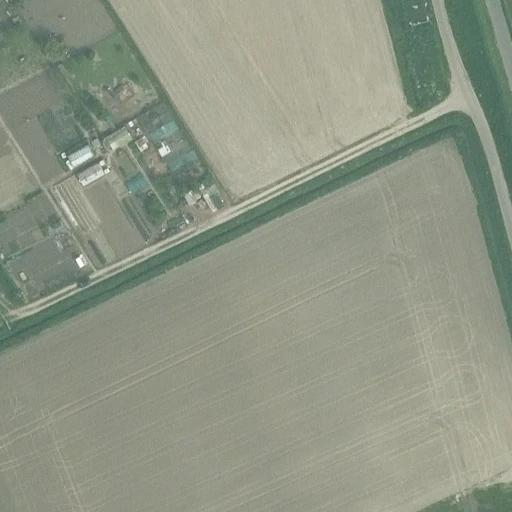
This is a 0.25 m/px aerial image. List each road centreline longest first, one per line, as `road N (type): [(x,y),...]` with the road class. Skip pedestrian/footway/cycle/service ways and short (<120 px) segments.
road 1 (unknown): [(0,318),(464,93)]
road 2 (unclassified): [(511,252),(436,0)]
